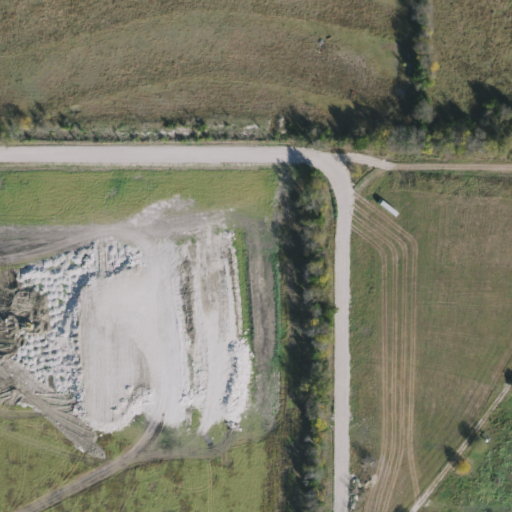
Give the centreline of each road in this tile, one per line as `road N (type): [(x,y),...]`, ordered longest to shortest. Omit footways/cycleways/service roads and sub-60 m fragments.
road 1 (track): [(334,511),(341,202),(387,163),(511,162)]
road 2 (track): [(511,378),(412,511)]
